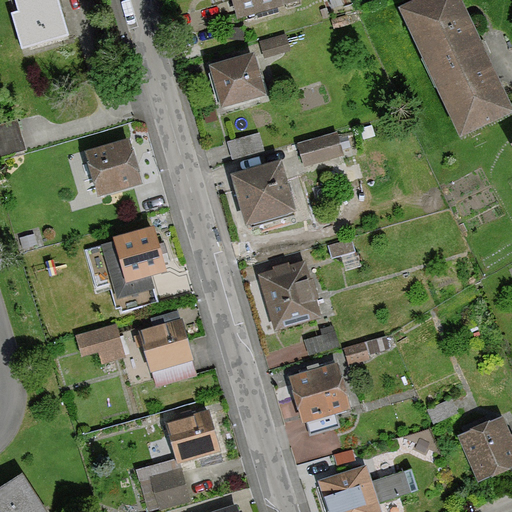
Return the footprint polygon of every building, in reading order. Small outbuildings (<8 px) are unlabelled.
[(55,0),(16,0),(20,14),(12,17),(21,48),(66,35),(55,0)] [(231,0),(237,18),(298,0),(231,0)] [(511,109),(479,41),(458,0),(422,0),(399,11),(461,138),(511,113),(511,109)] [(222,108),(265,95),(252,54),(210,67),(222,108)] [(16,119),(0,124),(0,157),(25,150),(16,119)] [(234,155),(266,145),(261,128),(229,138),(234,155)] [(336,133),(298,143),(305,166),(342,156),(336,133)] [(128,140),(86,153),(99,196),(141,183),(128,140)] [(246,225),(294,211),(280,161),(232,175),(246,225)] [(152,229),(104,243),(116,284),(164,271),(152,229)] [(304,263),(258,276),(274,330),(319,318),(304,263)] [(181,321),(140,332),(155,386),(196,374),(181,321)] [(115,325),(76,336),(81,357),(99,352),(102,362),(124,356),(115,325)] [(337,364),(289,376),(301,423),(307,422),(310,433),(338,426),(335,414),(349,410),(337,364)] [(209,411),(166,422),(177,462),(220,450),(209,411)] [(511,440),(501,417),(458,437),(480,482),(511,467),(511,440)] [(300,459),(343,443),(337,426),(294,441),(300,459)] [(188,500),(177,462),(137,473),(147,511),(188,500)] [(365,466),(319,480),(329,511),(379,511),(377,503),(417,490),(410,469),(370,481),(365,466)] [(0,511),(46,511),(21,474),(0,488),(0,511)]
